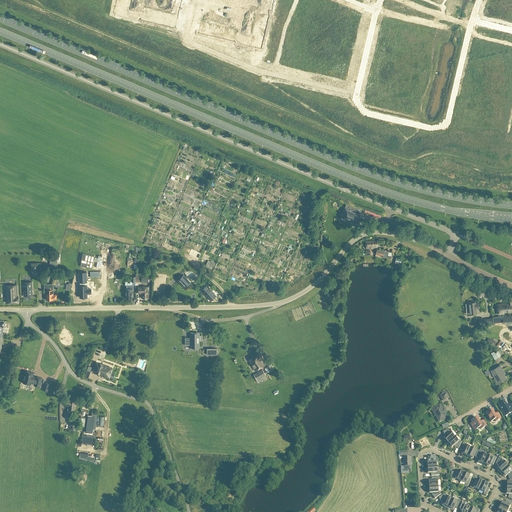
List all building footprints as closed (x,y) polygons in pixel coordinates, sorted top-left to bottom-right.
[(300,0),(298,5),(307,9),(309,4),(300,0)] [(329,1),(325,10),(330,12),(333,3),(329,1)] [(298,5),(296,10),(305,13),(307,9),(298,5)] [(473,52),(474,48),(479,49),(481,40),(476,39),(476,40),(473,40),(470,52),(473,52)] [(468,73),(467,79),(474,81),(476,82),(477,79),(474,79),(475,75),(468,73)] [(474,92),(471,91),(472,87),(465,85),(464,92),(474,94),(474,92)] [(464,92),(462,98),(469,100),(470,95),(473,96),(474,94),(464,92)] [(503,132),(504,132),(507,122),(498,119),(495,130),(497,131),(497,130),(503,132)] [(458,131),(457,141),(464,142),(465,136),(465,135),(460,134),(460,131),(458,131)] [(498,138),(496,137),(487,137),(486,145),(497,146),(497,144),(498,138)] [(178,177),(174,187),(181,190),(185,180),(178,177)] [(345,214),(342,220),(349,223),(350,223),(353,224),(356,217),(358,218),(361,211),(346,205),(343,213),(345,214)] [(377,247),(376,240),(365,241),(366,249),(370,248),(377,247)] [(383,257),(390,259),(392,252),(386,251),(376,249),(375,256),(377,257),(378,255),(383,256),(383,257)] [(49,254),(49,261),(50,270),(55,270),(55,266),(56,266),(57,261),(57,254),(49,254)] [(190,283),(183,275),(181,272),(175,277),(178,280),(184,287),(190,283)] [(127,288),(126,288),(126,298),(132,298),(132,290),(133,290),(133,285),(136,285),(136,282),(135,282),(135,276),(131,276),(131,282),(125,282),(125,285),(127,285),(127,288)] [(32,282),(22,282),(23,285),(23,287),(23,292),(24,292),(24,296),(23,296),(32,296),(32,282)] [(53,295),(53,290),(53,284),(44,284),(44,290),(46,290),(46,300),(53,300),(53,299),(56,299),(56,295),(53,295)] [(17,285),(4,286),(5,294),(7,294),(7,297),(5,297),(5,303),(18,302),(18,296),(17,296),(17,285)] [(204,294),(210,301),(216,296),(210,289),(207,285),(201,290),(204,294)] [(149,298),(149,286),(141,286),(141,287),(138,287),(138,293),(141,293),(141,298),(149,298)] [(511,311),(511,300),(508,301),(508,303),(498,304),(498,306),(497,307),(497,308),(497,309),(498,310),(499,311),(499,314),(503,313),(503,312),(511,311)] [(475,308),(479,308),(478,303),(475,304),(475,302),(468,303),(469,310),(468,310),(469,315),(476,314),(475,308)] [(190,344),(190,347),(199,347),(199,335),(196,335),(196,333),(197,333),(190,333),(190,344)] [(265,364),(262,359),(261,360),(258,354),(253,357),(260,367),(265,364)] [(260,367),(253,357),(249,360),(253,365),(252,366),(255,371),(260,367)] [(109,377),(112,368),(103,365),(103,364),(99,363),(96,362),(93,371),(109,377)] [(505,379),(503,374),(504,373),(500,366),(491,371),(495,379),(494,379),(497,384),(505,379)] [(262,377),(263,376),(265,374),(262,369),(254,375),(257,380),(258,382),(263,379),(262,377)] [(40,387),(42,378),(36,377),(32,376),(33,373),(26,371),(24,376),(23,375),(22,380),(23,380),(23,382),(23,383),(27,384),(27,383),(30,384),(30,383),(34,384),(34,385),(40,387)] [(74,412),(75,401),(69,400),(65,400),(65,405),(69,405),(68,408),(67,408),(67,410),(69,411),(69,412),(65,411),(65,417),(70,418),(70,412),(74,412)] [(511,410),(511,406),(510,404),(507,407),(503,401),(498,405),(503,413),(504,415),(508,413),(511,410)] [(445,408),(442,410),(440,406),(432,410),(439,422),(446,418),(445,414),(447,413),(445,408)] [(502,418),(499,412),(495,415),(491,410),(486,413),(491,422),(494,420),(496,422),(502,418)] [(91,413),(91,416),(87,415),(85,433),(92,434),(92,430),(95,430),(97,414),(91,413)] [(487,426),(484,420),(480,423),(477,417),(471,421),(476,429),(480,427),(481,429),(487,426)] [(454,437),(450,432),(451,432),(450,429),(443,432),(445,437),(444,438),(443,439),(444,441),(445,441),(445,442),(447,444),(454,437)] [(418,440),(421,449),(429,446),(425,437),(418,440)] [(458,449),(462,442),(459,440),(458,441),(454,437),(447,444),(448,446),(449,446),(450,447),(451,448),(452,447),(453,446),(458,449)] [(467,456),(471,448),(465,445),(466,444),(463,443),(460,449),(463,451),(461,453),(467,456)] [(476,457),(479,450),(477,449),(476,450),(471,448),(467,456),(472,459),(474,456),(476,457)] [(483,464),(487,456),(482,453),(483,451),(480,450),(479,450),(476,457),(479,459),(478,461),(483,464)] [(410,470),(410,466),(411,466),(411,458),(406,458),(406,456),(406,452),(400,452),(401,456),(403,456),(403,470),(410,470)] [(437,466),(436,460),(437,457),(431,454),(428,461),(427,461),(426,461),(426,463),(426,464),(426,465),(426,466),(426,467),(437,466)] [(493,465),(496,457),(493,456),(492,458),(487,456),(483,464),(489,466),(490,464),(493,465)] [(508,466),(504,461),(504,460),(502,459),(502,458),(499,457),(496,464),(499,465),(499,466),(497,467),(497,468),(496,468),(497,470),(498,471),(499,472),(500,473),(508,466)] [(437,472),(437,466),(426,467),(426,469),(426,470),(427,471),(427,472),(427,473),(428,473),(431,473),(431,476),(440,475),(439,472),(437,472)] [(511,470),(508,466),(500,473),(501,474),(502,475),(503,476),(505,477),(505,476),(507,474),(508,475),(509,478),(511,477),(511,470)] [(460,481),(464,472),(463,471),(462,470),(461,470),(459,470),(458,470),(458,471),(451,472),(451,480),(455,480),(455,479),(460,481)] [(469,475),(470,475),(467,473),(466,473),(464,472),(460,481),(465,484),(465,485),(468,486),(471,480),(468,478),(469,476),(469,475)] [(438,486),(438,480),(440,480),(440,477),(431,478),(431,481),(429,481),(428,481),(427,483),(427,484),(427,485),(427,486),(427,487),(438,486)] [(479,490),(483,480),(481,480),(480,479),(479,479),(478,479),(477,479),(476,482),(473,481),(470,487),(473,489),(473,487),(479,490)] [(490,488),(487,487),(488,484),(487,482),(486,482),(485,481),(483,480),(479,490),(484,492),(483,495),(486,496),(490,488)] [(441,494),(439,492),(438,492),(438,486),(427,487),(428,489),(428,490),(428,491),(428,492),(429,493),(431,493),(435,499),(441,494)] [(447,509),(451,499),(446,497),(447,496),(445,493),(439,498),(443,503),(442,505),(443,507),(444,507),(446,508),(447,509)] [(457,508),(461,501),(458,499),(457,502),(451,499),(447,509),(449,509),(450,510),(452,510),(453,511),(453,510),(454,507),(457,508)] [(508,511),(510,506),(511,506),(511,505),(511,502),(506,500),(505,503),(502,501),(502,502),(502,501),(500,503),(500,504),(499,505),(499,506),(498,507),(508,511)] [(468,511),(470,508),(465,505),(466,503),(463,502),(459,509),(462,511),(461,511),(468,511)]
